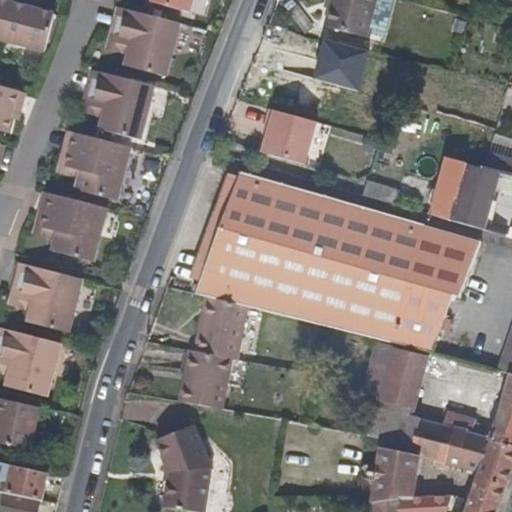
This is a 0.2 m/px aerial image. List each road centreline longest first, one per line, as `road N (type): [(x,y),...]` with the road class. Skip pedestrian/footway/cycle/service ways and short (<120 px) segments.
road 1 (residential): [(79,511),(144,289),(254,0)]
road 2 (residential): [(0,218),(93,0)]
